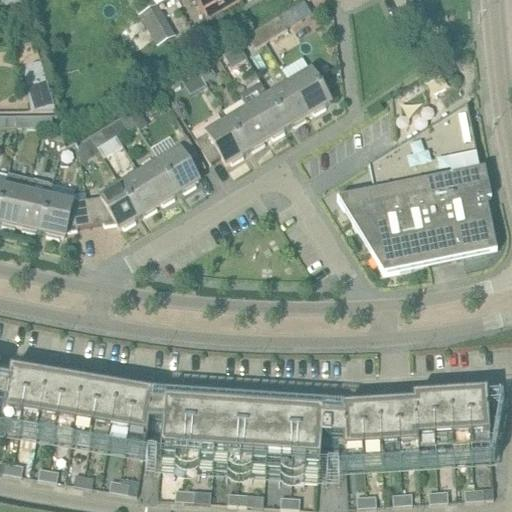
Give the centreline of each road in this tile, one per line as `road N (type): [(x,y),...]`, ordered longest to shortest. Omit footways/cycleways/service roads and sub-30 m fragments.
road 1 (residential): [(372,305),(282,181),(263,181),(123,262),(99,291)]
road 2 (unclassified): [(87,321),(254,340),(388,339)]
road 3 (unclassified): [(372,305),(253,308),(99,291)]
road 4 (tertiary): [(511,150),(496,0)]
road 5 (unclassified): [(511,280),(372,305)]
road 6 (unclassified): [(388,339),(511,318)]
